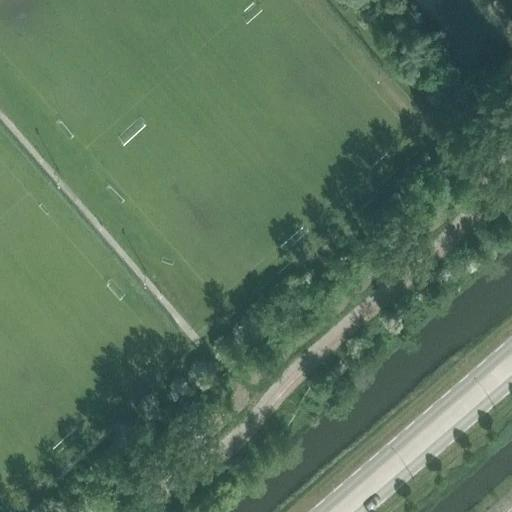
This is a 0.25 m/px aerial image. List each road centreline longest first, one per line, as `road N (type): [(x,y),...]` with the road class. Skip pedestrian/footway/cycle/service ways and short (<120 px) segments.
road 1 (secondary): [(511,349),(324,511)]
road 2 (secondary): [(369,511),(511,387)]
